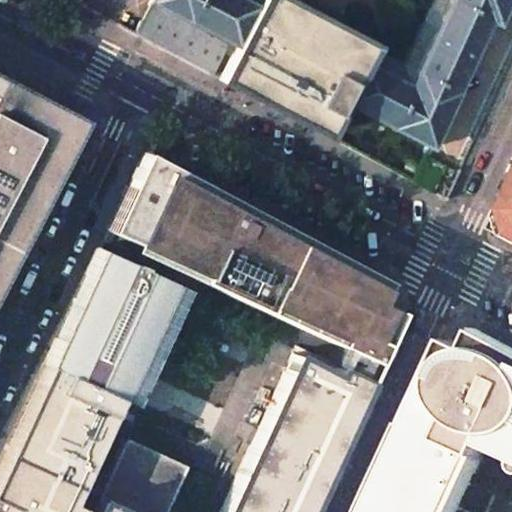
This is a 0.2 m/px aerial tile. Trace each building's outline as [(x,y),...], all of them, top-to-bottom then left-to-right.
[(150,0),(138,23),(133,34),(219,79),(237,45),(150,0)] [(497,25),(508,0),(150,0),(237,45),(219,79),(324,135),(343,100),(429,146),(425,154),(412,182),(431,192),(444,165),(430,157),(433,150),(430,148),(431,147),(489,22),(497,25)] [(83,122),(66,111),(34,94),(0,75),(0,302),(16,269),(12,267),(36,224),(30,220),(83,122)] [(363,356),(371,360),(395,310),(385,280),(264,216),(142,151),(105,229),(197,271),(194,279),(343,347),(363,356)] [(458,172),(444,165),(431,192),(445,200),(458,172)] [(172,283),(96,247),(84,274),(99,281),(96,287),(69,345),(55,338),(43,364),(114,396),(118,398),(130,372),(126,370),(156,307),(160,309),(172,283)] [(511,511),(511,347),(472,327),(464,342),(452,337),(412,425),(482,457),(491,438),(511,448),(511,503),(510,502),(505,511),(511,511)] [(208,434),(243,343),(216,332),(197,381),(168,370),(152,412),(208,434)] [(363,356),(343,347),(335,364),(355,374),(363,356)] [(124,439),(90,511),(301,511),(363,378),(355,374),(335,364),(330,373),(290,356),(246,451),(218,511),(162,511),(183,466),(124,439)] [(114,396),(43,364),(36,378),(0,455),(0,502),(7,506),(3,511),(86,511),(65,501),(73,485),(79,488),(113,414),(107,411),(114,396)] [(461,511),(485,459),(482,457),(412,425),(372,511),(461,511)]
